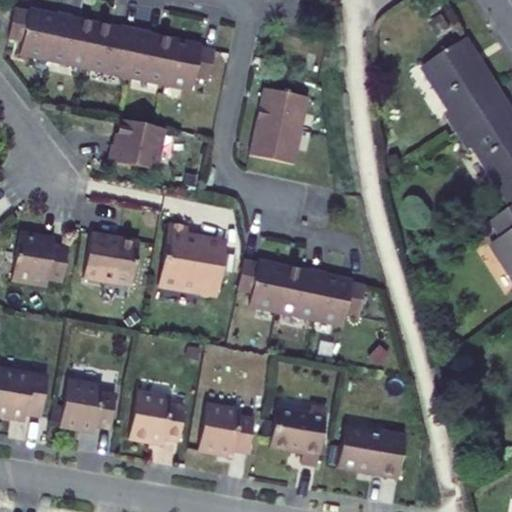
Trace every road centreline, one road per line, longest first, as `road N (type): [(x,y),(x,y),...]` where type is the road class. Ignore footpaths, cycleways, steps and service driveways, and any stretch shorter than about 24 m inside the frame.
road 1 (residential): [(256,3),(224,166),(235,180),(318,198)]
road 2 (residential): [(0,474),(230,511)]
